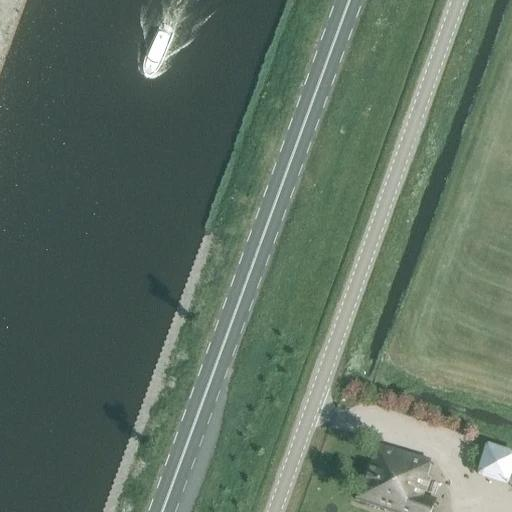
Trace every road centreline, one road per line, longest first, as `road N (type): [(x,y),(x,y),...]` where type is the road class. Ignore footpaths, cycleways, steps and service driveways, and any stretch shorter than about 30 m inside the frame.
road 1 (primary): [(165,511),(351,0)]
road 2 (unclassified): [(276,511),(461,0)]
